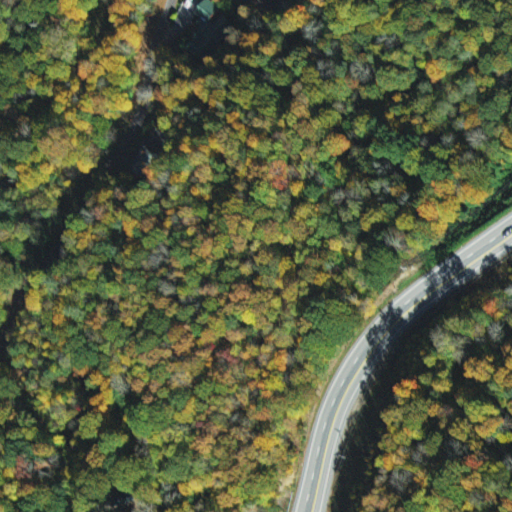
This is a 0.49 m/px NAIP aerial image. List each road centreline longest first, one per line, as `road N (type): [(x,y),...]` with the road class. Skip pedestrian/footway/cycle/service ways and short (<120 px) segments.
road 1 (residential): [(171,0),(139,118),(66,239),(23,293),(0,354)]
road 2 (primary): [(312,511),(332,431),(361,371),(444,282),(511,237)]
